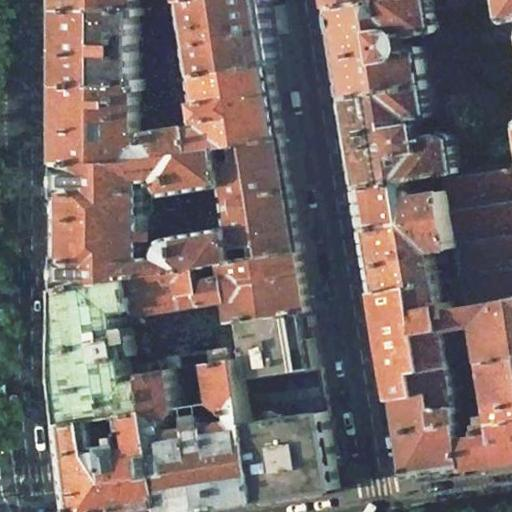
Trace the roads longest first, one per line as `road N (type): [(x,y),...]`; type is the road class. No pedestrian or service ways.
road 1 (residential): [(304,0),(382,511)]
road 2 (primary): [(26,0),(18,347),(41,511)]
